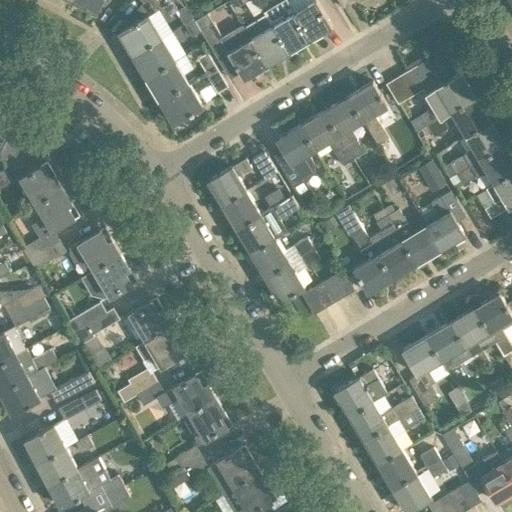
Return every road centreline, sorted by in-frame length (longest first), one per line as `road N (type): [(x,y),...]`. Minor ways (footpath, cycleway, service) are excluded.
road 1 (residential): [(160,168),(436,0)]
road 2 (residential): [(284,385),(511,235)]
road 3 (residential): [(284,385),(160,168)]
road 4 (residential): [(160,168),(86,103),(0,55)]
road 5 (residential): [(362,511),(284,385)]
